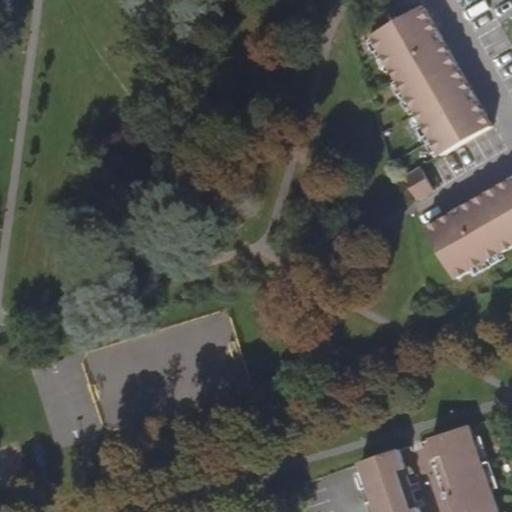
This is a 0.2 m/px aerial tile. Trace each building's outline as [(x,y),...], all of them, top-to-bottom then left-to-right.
[(422,8),(371,38),(442,158),(493,128),(422,8)] [(405,181),(419,202),(435,193),(422,171),(405,181)] [(511,181),(427,232),(455,281),(511,247),(511,181)] [(411,351),(322,379),(339,436),(416,411),(429,408),(411,351)] [(473,429),(433,442),(440,461),(447,460),(450,467),(458,492),(461,498),(453,500),(456,511),(501,511),(495,495),(477,442),(473,429)] [(484,440),(477,442),(495,495),(502,493),(484,440)] [(17,446),(0,451),(0,487),(27,479),(17,446)] [(402,453),(364,466),(367,476),(378,511),(422,511),(420,511),(413,511),(412,507),(404,483),(401,476),(409,473),(402,453)] [(436,471),(442,469),(450,467),(447,460),(440,461),(433,464),(436,471)] [(442,469),(451,494),(458,492),(450,467),(442,469)] [(416,471),(409,473),(401,476),(404,483),(411,481),(418,478),(416,471)] [(371,511),(378,511),(367,476),(360,479),(371,511)] [(411,481),(404,483),(412,507),(419,504),(411,481)] [(458,492),(451,494),(444,496),(447,503),(453,500),(461,498),(458,492)] [(419,504),(412,507),(413,511),(420,511),(422,511),(428,509),(427,502),(419,504)]
